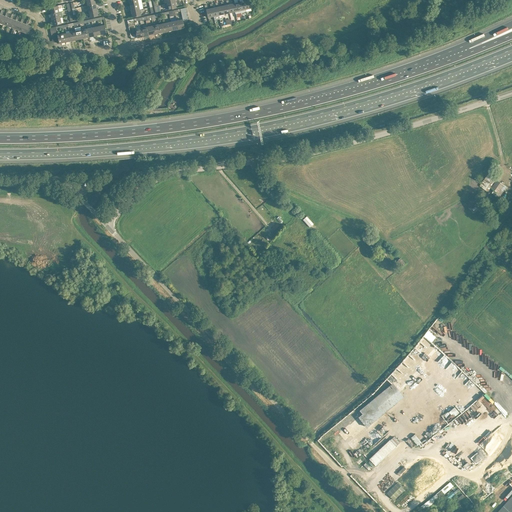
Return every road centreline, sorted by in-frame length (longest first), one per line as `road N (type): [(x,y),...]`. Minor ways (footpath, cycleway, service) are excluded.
road 1 (motorway): [(0,154),(252,131),(345,110),(511,52)]
road 2 (motorway): [(462,53),(248,114),(162,129),(0,138)]
road 3 (unclassified): [(511,92),(309,153),(162,175),(104,222)]
road 4 (unclassified): [(377,511),(104,222)]
road 5 (residential): [(123,53),(53,55),(35,15),(3,0)]
